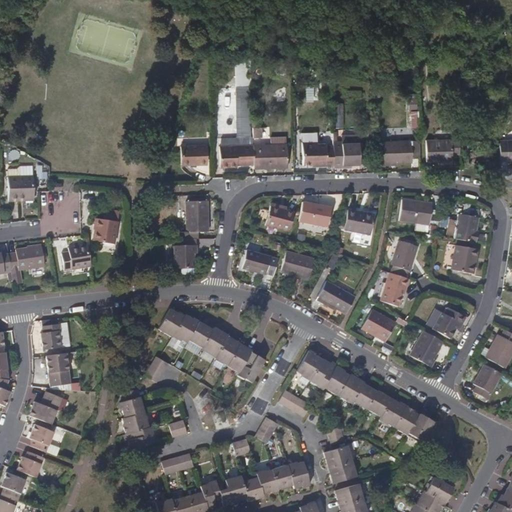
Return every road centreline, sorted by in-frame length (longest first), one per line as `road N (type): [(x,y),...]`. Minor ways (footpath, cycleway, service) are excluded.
road 1 (residential): [(218,291),(232,211),(249,192),(447,187),(491,201),(503,216),(489,306)]
road 2 (residential): [(20,308),(218,291)]
road 3 (residential): [(439,397),(499,438),(461,511)]
road 4 (residential): [(309,324),(439,397)]
road 5 (residential): [(0,452),(26,365),(20,308)]
road 6 (residential): [(263,401),(247,428),(204,439),(179,388)]
